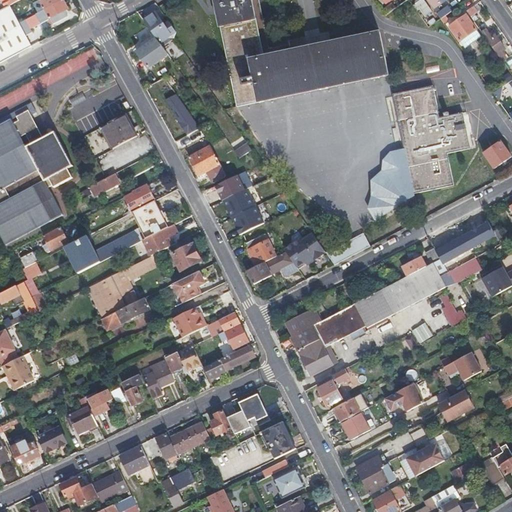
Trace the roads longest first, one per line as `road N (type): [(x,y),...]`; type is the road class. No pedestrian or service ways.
road 1 (residential): [(99,25),(256,318)]
road 2 (residential): [(0,497),(279,366)]
road 3 (residential): [(256,318),(511,191)]
road 4 (residential): [(279,366),(354,511)]
